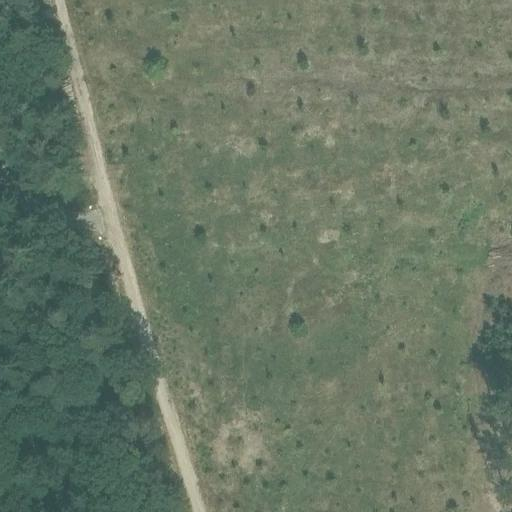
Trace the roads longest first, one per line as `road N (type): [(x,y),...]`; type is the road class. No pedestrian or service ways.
road 1 (track): [(57,0),(199,511)]
road 2 (track): [(0,178),(59,217),(117,225)]
